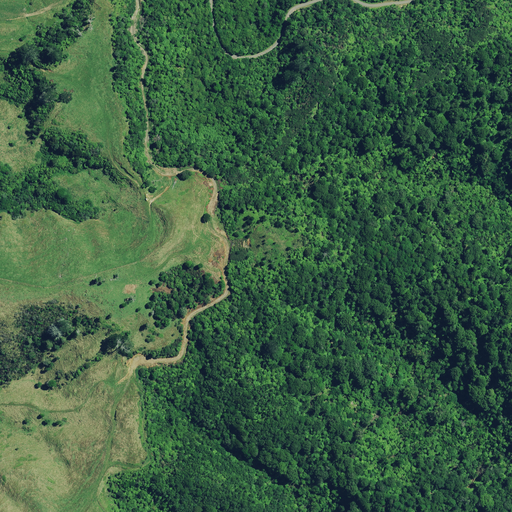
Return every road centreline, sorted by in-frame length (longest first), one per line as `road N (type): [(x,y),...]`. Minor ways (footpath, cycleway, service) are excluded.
road 1 (track): [(72,511),(107,457),(112,417),(137,362),(178,356),(189,317),(227,291),(226,242),(210,224),(214,182),(191,168),(164,174),(148,157),(141,79),(147,56),(132,30),(137,0)]
road 2 (unclassified): [(210,0),(212,28),(233,47),(273,40),(293,8),(316,0)]
